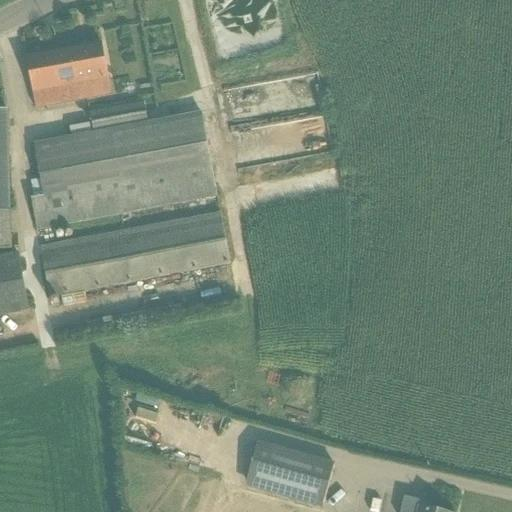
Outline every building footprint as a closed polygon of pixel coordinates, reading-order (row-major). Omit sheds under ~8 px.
[(108,43),(33,55),(42,110),(117,98),(108,43)] [(134,90),(120,92),(123,108),(136,106),(134,90)] [(12,109),(0,108),(0,246),(14,246),(12,109)] [(216,195),(200,113),(36,145),(48,202),(32,205),(37,230),(216,195)] [(221,213),(40,246),(49,292),(229,259),(221,213)] [(22,253),(0,256),(0,319),(33,313),(22,253)] [(155,434),(154,444),(173,447),(174,437),(155,434)] [(132,443),(131,450),(154,455),(156,447),(132,443)] [(331,511),(343,467),(265,446),(252,492),(327,511),(331,511)] [(441,511),(422,507),(424,499),(402,493),(397,511),(441,511)]
